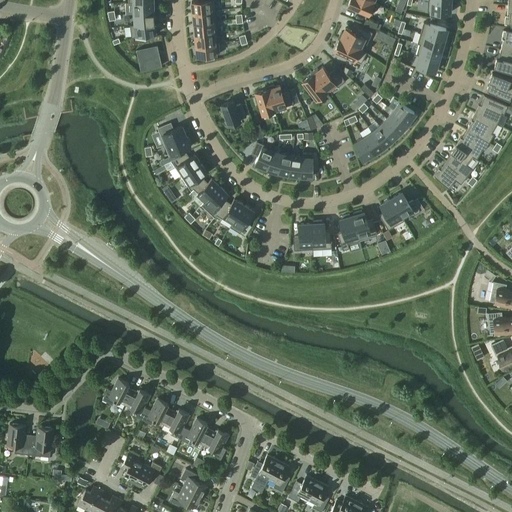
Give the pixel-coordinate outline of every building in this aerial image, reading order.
[(192,1),(193,12),(217,10),(215,0),(198,0),(199,1),(192,1)] [(372,15),(377,4),(368,0),(350,0),(348,5),(352,7),(351,9),(360,12),(361,11),(372,15)] [(450,13),(451,2),(428,0),(428,12),(450,13)] [(154,12),(153,2),(133,2),(133,3),(134,14),(154,12)] [(217,15),(217,10),(193,12),(194,23),(218,21),(217,15)] [(155,23),(154,12),(134,14),(135,24),(135,25),(155,23)] [(376,29),(378,23),(366,18),(364,24),(372,27),(376,29)] [(219,31),(218,21),(194,23),(195,34),(219,31)] [(444,39),(448,29),(424,22),(421,33),(444,39)] [(156,33),(155,23),(135,25),(135,24),(130,25),(132,38),(136,37),(157,34),(157,33),(156,33)] [(373,32),(358,25),(355,32),(346,28),(343,32),(342,32),(338,38),(340,39),(364,50),(373,32)] [(379,30),(376,38),(393,46),(396,38),(379,30)] [(501,39),(503,39),(501,49),(511,51),(511,31),(504,30),(501,39)] [(219,32),(219,31),(195,34),(196,45),(219,42),(218,32),(219,32)] [(441,50),(444,39),(421,33),(418,43),(441,50)] [(339,41),(335,50),(338,52),(338,54),(346,58),(347,56),(356,60),(361,63),(367,52),(364,51),(364,50),(340,39),(339,41)] [(220,54),(219,42),(196,45),(198,56),(205,55),(205,57),(214,56),(214,54),(220,54)] [(438,60),(441,50),(418,43),(420,44),(417,54),(438,60)] [(162,66),(157,45),(137,50),(141,70),(162,66)] [(511,51),(501,49),(498,58),(497,58),(494,67),(497,68),(511,72),(511,51)] [(438,60),(417,54),(419,55),(416,66),(435,71),(438,60)] [(329,74),(323,66),(319,69),(318,68),(312,72),(326,91),(336,84),(338,87),(342,84),(346,81),(336,68),(329,74)] [(326,91),(312,72),(313,74),(303,81),(306,85),(304,86),(310,94),(312,92),(316,98),(326,91)] [(510,102),(511,96),(511,79),(492,73),(489,81),(490,82),(486,91),(487,92),(493,94),(510,102)] [(374,92),(365,83),(361,88),(370,96),(374,92)] [(274,85),(267,87),(275,109),(281,107),(286,106),(294,103),(293,99),(290,88),(282,91),(280,85),(275,86),(274,85)] [(275,109),(267,87),(268,89),(256,92),(258,96),(256,97),(259,107),(261,106),(263,113),(275,109)] [(362,94),(357,99),(362,104),(367,98),(362,94)] [(504,114),(508,105),(484,95),(480,105),(479,104),(475,112),(498,123),(502,113),(504,114)] [(221,104),(228,124),(241,120),(240,119),(247,117),(242,103),(236,106),(234,100),(221,104)] [(416,112),(399,102),(393,110),(409,122),(416,112)] [(409,122),(393,110),(387,118),(401,131),(409,122)] [(492,133),(498,123),(475,112),(471,120),(472,121),(467,129),(489,142),(494,134),(492,133)] [(315,121),(312,115),(306,117),(311,129),(317,127),(315,121)] [(401,131),(387,118),(380,125),(393,140),(401,131)] [(260,123),(254,125),(258,138),(264,136),(260,123)] [(165,144),(186,136),(182,125),(171,129),(169,124),(158,128),(161,134),(165,144)] [(393,140),(380,125),(372,131),(383,147),(393,140)] [(485,150),(489,142),(467,129),(462,138),(461,137),(456,145),(473,156),(477,159),(482,149),(485,150)] [(383,147),(372,131),(363,137),(374,154),(383,147)] [(187,137),(186,136),(165,144),(169,155),(177,152),(190,146),(190,144),(191,144),(188,136),(187,137)] [(374,154),(363,137),(354,142),(363,160),(374,154)] [(257,141),(251,153),(258,156),(254,163),(266,168),(273,148),(268,146),(264,144),(257,141)] [(452,153),(446,161),(467,176),(473,169),(467,164),(473,156),(456,145),(451,152),(452,153)] [(277,172),(282,153),(278,151),(273,150),(274,148),(273,148),(266,168),(277,172)] [(169,155),(168,155),(169,157),(169,156),(171,160),(178,156),(177,152),(169,155)] [(181,175),(200,162),(194,153),(189,156),(187,152),(178,156),(171,160),(181,175)] [(289,174),(292,155),(282,153),(277,172),(289,174)] [(300,176),(302,153),(302,156),(297,156),(292,155),(289,174),(300,176)] [(308,153),(302,153),(300,176),(313,176),(313,169),(319,169),(319,158),(317,153),(308,153)] [(439,168),(433,175),(449,188),(456,179),(461,184),(467,176),(446,161),(440,169),(439,168)] [(207,172),(200,162),(181,175),(191,190),(205,179),(202,175),(207,172)] [(164,164),(154,170),(156,173),(166,168),(164,164)] [(202,205),(220,186),(212,178),(208,182),(205,179),(191,190),(194,188),(206,200),(201,204),(202,205)] [(215,218),(227,201),(224,198),(228,193),(220,186),(202,205),(215,218)] [(409,202),(402,191),(391,198),(402,216),(412,210),(415,214),(421,211),(414,199),(409,202)] [(174,193),(168,197),(172,202),(177,198),(174,193)] [(231,227),(244,204),(234,198),(231,203),(227,201),(215,218),(216,218),(218,215),(232,224),(230,227),(231,227)] [(405,220),(402,216),(391,198),(381,204),(385,211),(387,215),(382,218),(388,229),(405,220)] [(254,210),(244,204),(231,227),(245,236),(252,225),(246,222),(254,210)] [(377,235),(374,222),(368,223),(366,220),(364,211),(362,212),(362,210),(361,210),(353,212),(354,214),(353,215),(352,215),(360,240),(377,235)] [(360,240),(352,215),(340,219),(344,231),(338,232),(343,250),(350,248),(348,243),(360,240)] [(322,222),(322,220),(313,220),(314,223),(312,223),(313,249),(332,248),(331,229),(324,230),(324,222),(322,222)] [(313,249),(312,223),(299,223),(300,236),(294,236),(294,250),(309,249),(313,249)] [(384,254),(393,251),(389,239),(380,242),(384,254)] [(488,268),(484,274),(492,279),(496,274),(488,268)] [(511,291),(505,290),(506,284),(494,281),(492,289),(490,300),(491,300),(495,301),(494,302),(511,305),(511,291)] [(511,316),(502,318),(501,312),(489,313),(490,332),(495,331),(495,333),(511,331),(511,316)] [(511,347),(508,350),(503,339),(492,344),(497,356),(499,355),(505,367),(506,368),(511,365),(511,347)] [(478,343),(471,346),(474,353),(482,350),(481,348),(478,343)] [(125,404),(133,389),(127,386),(129,383),(118,377),(112,390),(108,388),(103,399),(113,404),(115,399),(125,404)] [(138,392),(133,389),(125,404),(135,409),(132,414),(142,419),(148,408),(144,406),(150,394),(140,388),(138,392)] [(165,423),(172,409),(166,406),(168,403),(158,397),(151,410),(148,408),(142,419),(152,424),(155,418),(165,423)] [(177,412),(172,409),(165,423),(174,428),(172,434),(181,439),(187,428),(183,426),(190,414),(179,408),(177,412)] [(99,417),(98,423),(111,426),(113,420),(99,417)] [(204,443),(211,429),(206,426),(207,423),(197,417),(190,430),(187,428),(181,439),(191,444),(194,438),(204,443)] [(29,454),(30,438),(24,437),(26,425),(10,423),(7,444),(15,445),(15,452),(29,454)] [(50,456),(51,449),(54,428),(38,426),(36,438),(30,438),(29,454),(50,456)] [(216,432),(211,429),(204,443),(214,448),(211,454),(221,459),(227,448),(223,446),(229,434),(218,428),(216,432)] [(134,482),(143,463),(136,459),(139,454),(130,449),(121,468),(126,470),(123,476),(134,482)] [(266,484),(269,479),(278,460),(267,454),(262,465),(257,463),(250,476),(266,484)] [(289,466),(278,460),(269,479),(276,482),(273,488),(282,492),(289,479),(283,477),(289,466)] [(162,466),(153,461),(150,467),(143,463),(134,482),(145,487),(150,476),(156,479),(162,466)] [(196,479),(199,474),(186,467),(181,476),(187,479),(183,486),(202,496),(207,485),(196,479)] [(308,499),(317,480),(307,475),(301,486),(296,483),(289,496),(298,501),(301,495),(308,499)] [(328,486),(317,480),(308,499),(315,503),(312,508),(319,511),(321,511),(328,500),(323,497),(328,486)] [(87,509),(99,487),(94,485),(91,491),(86,488),(78,504),(87,509)] [(196,507),(202,496),(183,486),(179,494),(174,491),(169,500),(182,507),(185,502),(196,507)] [(92,511),(98,511),(105,498),(101,496),(104,490),(99,487),(87,509),(92,511)] [(110,511),(118,497),(113,495),(110,501),(105,498),(98,511),(110,511)] [(350,511),(356,500),(346,495),(342,501),(337,498),(330,511),(350,511)] [(122,511),(124,508),(120,506),(123,500),(118,497),(110,511),(122,511)] [(364,511),(367,506),(356,500),(350,511),(364,511)] [(283,511),(287,506),(281,503),(276,511),(283,511)]
